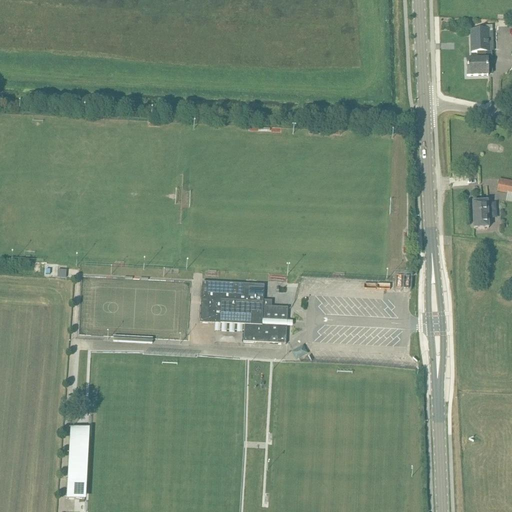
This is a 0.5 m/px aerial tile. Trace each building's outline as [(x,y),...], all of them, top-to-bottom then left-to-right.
[(489,43),(489,31),(471,32),(472,53),(477,53),(477,60),(467,61),(467,77),(487,76),(487,60),(485,60),(485,52),(489,52),(489,43)] [(496,190),(511,193),(511,181),(499,179),(496,190)] [(488,229),(487,203),(472,203),(474,230),(488,229)] [(383,280),(383,291),(393,291),(393,281),(383,280)] [(264,286),(202,283),(200,324),(238,326),(238,332),(244,332),(243,343),(286,345),(288,309),(263,307),(264,286)] [(297,355),(299,359),(306,354),(302,347),(298,350),(300,353),(297,355)] [(72,429),(68,500),(82,500),(86,501),(90,430),(86,430),(72,429)]
